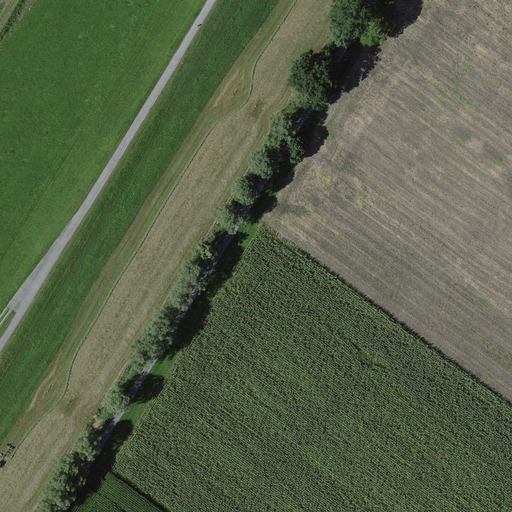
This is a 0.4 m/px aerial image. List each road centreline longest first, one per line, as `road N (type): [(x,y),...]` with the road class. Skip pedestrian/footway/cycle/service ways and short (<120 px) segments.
road 1 (track): [(374,0),(55,511)]
road 2 (track): [(0,351),(211,0)]
road 3 (track): [(81,219),(0,323)]
